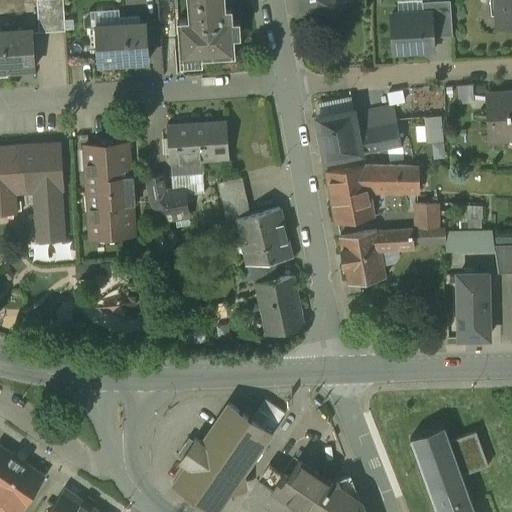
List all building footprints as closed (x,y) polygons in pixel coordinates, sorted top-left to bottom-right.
[(64,0),(39,0),(41,31),(67,29),(64,0)] [(226,0),(188,0),(190,19),(179,19),(181,58),(237,54),(233,7),(227,8),(226,0)] [(295,0),(298,13),(335,7),(334,0),(295,0)] [(451,0),(447,0),(423,1),(424,12),(432,12),(434,37),(453,36),(451,0)] [(511,0),(495,0),(497,26),(511,24),(511,0)] [(424,12),(392,15),(394,53),(434,50),(434,37),(432,12),(424,12)] [(147,22),(97,25),(100,64),(119,62),(118,61),(148,59),(148,60),(149,60),(147,22)] [(36,30),(0,32),(0,70),(38,68),(36,30)] [(511,93),(488,95),(491,137),(511,135),(511,93)] [(352,97),(318,104),(320,116),(318,116),(326,160),(388,147),(403,144),(394,104),(364,111),(367,129),(359,130),(352,97)] [(446,115),(419,117),(420,140),(447,138),(446,115)] [(227,122),(170,126),(170,123),(168,123),(171,163),(172,163),(173,175),(205,172),(204,158),(229,156),(229,159),(231,159),(228,119),(227,119),(227,122)] [(0,213),(18,212),(16,193),(34,192),(37,241),(66,239),(63,191),(65,191),(62,141),(14,144),(14,146),(0,146),(0,213)] [(128,142),(86,145),(92,236),(108,235),(108,237),(120,236),(119,234),(134,233),(132,204),(136,204),(134,175),(130,175),(128,142)] [(403,144),(388,147),(390,157),(405,154),(403,144)] [(366,164),(329,171),(338,220),(375,214),(371,190),(366,164)] [(419,165),(366,164),(371,190),(419,190),(419,165)] [(186,185),(168,189),(164,173),(148,176),(156,221),(190,215),(186,185)] [(243,177),(220,183),(225,208),(249,202),(243,177)] [(438,191),(419,190),(419,227),(437,227),(438,191)] [(249,202),(225,208),(228,221),(238,219),(238,218),(252,214),(249,202)] [(252,214),(238,218),(238,219),(248,264),(266,261),(292,256),(281,207),(252,214)] [(378,228),(341,234),(351,283),(386,277),(378,228)] [(425,249),(425,229),(385,230),(385,250),(425,249)] [(511,244),(496,245),(496,247),(500,272),(511,271),(511,244)] [(484,277),(466,277),(467,337),(503,336),(502,282),(500,272),(496,247),(479,247),(484,277)] [(294,274),(270,279),(266,261),(248,264),(252,284),(257,283),(266,334),(305,326),(294,274)] [(230,403),(203,443),(196,438),(181,460),(188,464),(174,484),(214,511),(217,511),(231,493),(248,490),(245,473),(273,432),(230,403)] [(410,438),(437,511),(475,511),(462,475),(489,465),(476,431),(450,440),(445,426),(410,438)] [(45,475),(0,444),(0,497),(2,494),(23,508),(44,477),(45,477),(45,475)] [(285,473),(274,489),(283,495),(304,463),(299,460),(289,476),(285,473)] [(311,511),(332,482),(304,463),(283,495),(307,511),(311,511)] [(351,474),(332,481),(332,482),(311,511),(366,511),(363,503),(362,504),(351,474)] [(98,511),(64,489),(48,511),(98,511)] [(19,511),(23,508),(2,494),(0,497),(0,505),(9,511),(19,511)]
